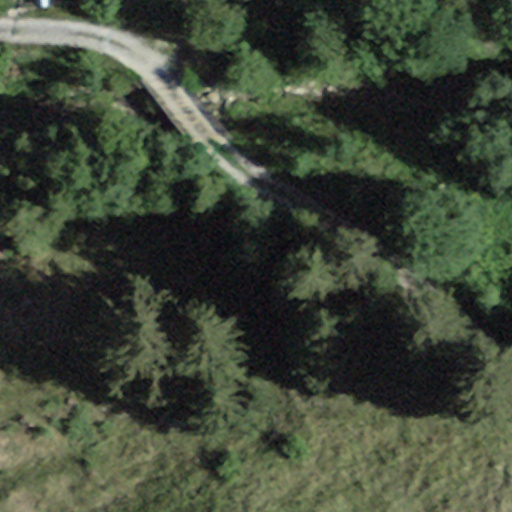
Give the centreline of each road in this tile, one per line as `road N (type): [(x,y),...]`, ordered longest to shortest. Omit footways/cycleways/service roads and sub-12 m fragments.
road 1 (track): [(209,140),(394,271),(511,374)]
road 2 (residential): [(0,30),(69,32),(156,72),(209,140)]
